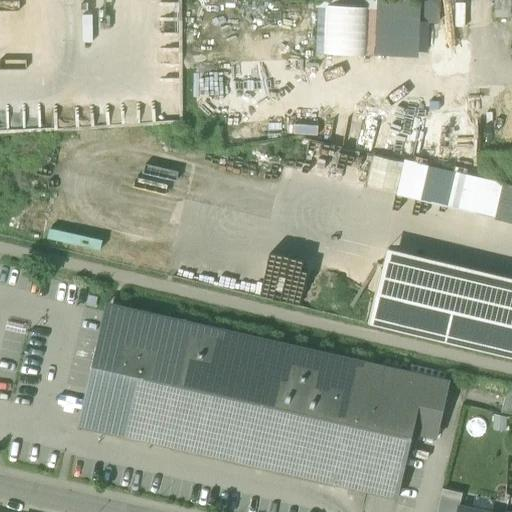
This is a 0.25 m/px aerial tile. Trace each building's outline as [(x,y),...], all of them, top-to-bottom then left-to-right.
[(84,0),(84,15),(107,16),(107,0),(84,0)] [(325,7),(368,8),(380,9),(379,0),(315,0),(315,6),(317,6),(325,7)] [(438,23),(438,9),(421,9),(420,0),(379,0),(380,9),(378,56),(427,50),(428,22),(438,23)] [(420,0),(421,9),(438,9),(438,0),(420,0)] [(511,0),(494,0),(494,17),(511,17),(511,0)] [(325,7),(317,6),(315,54),(323,54),(325,7)] [(368,8),(325,7),(323,54),(366,55),(368,8)] [(366,55),(378,56),(380,9),(368,8),(366,55)] [(168,16),(168,38),(180,38),(179,16),(168,16)] [(466,25),(442,24),(441,44),(466,45),(466,25)] [(250,143),(249,131),(222,132),(223,144),(250,143)] [(511,187),(501,185),(418,165),(405,162),(397,195),(494,218),(511,222),(511,187)] [(176,204),(179,174),(156,172),(155,181),(142,180),(140,201),(176,204)] [(114,224),(108,249),(156,261),(162,236),(114,224)] [(511,300),(511,278),(385,249),(380,269),(511,300)] [(367,324),(511,358),(511,300),(380,269),(367,324)] [(93,430),(122,307),(105,304),(77,427),(93,430)] [(416,414),(411,433),(435,439),(448,382),(122,307),(93,430),(366,492),(386,407),(416,414)] [(4,330),(24,335),(26,325),(7,321),(4,330)] [(501,413),(511,415),(511,387),(508,387),(501,413)] [(386,407),(366,492),(396,499),(411,433),(416,414),(386,407)] [(494,430),(504,432),(505,419),(495,417),(494,430)] [(436,511),(457,511),(458,509),(461,494),(442,489),(436,511)] [(474,497),(470,511),(491,511),(494,501),(474,497)]
